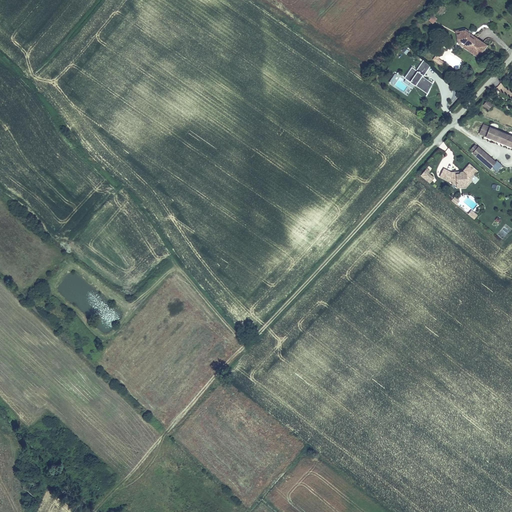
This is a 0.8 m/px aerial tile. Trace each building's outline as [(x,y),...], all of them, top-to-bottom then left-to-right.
[(433,16),(429,21),(433,24),(437,19),(433,16)] [(464,27),(457,29),(458,39),(462,38),(464,39),(466,41),(466,45),(470,48),(468,50),(476,56),(483,47),(480,45),(482,41),(477,37),(473,38),(468,33),(469,31),(464,27)] [(466,41),(464,39),(460,44),(468,50),(470,48),(466,45),(466,41)] [(437,49),(432,56),(438,61),(442,61),(442,57),(439,54),(441,50),(441,47),(437,49)] [(422,75),(425,71),(426,72),(430,66),(423,59),(416,69),(411,65),(404,75),(411,79),(411,78),(415,81),(417,79),(415,81),(415,82),(428,91),(434,83),(423,76),(422,75)] [(428,91),(415,82),(415,81),(411,78),(411,79),(404,75),(403,76),(426,94),(428,91)] [(488,110),(493,105),(489,102),(484,107),(488,110)] [(486,135),(490,127),(483,124),(480,132),(486,135)] [(511,134),(490,126),(490,127),(486,135),(511,145),(511,134)] [(495,161),(478,146),(478,147),(474,151),(473,152),(490,167),(491,166),(497,170),(502,164),(496,159),(495,161)] [(451,180),(451,181),(455,180),(456,186),(463,185),(463,182),(467,182),(468,183),(471,180),(470,178),(477,171),(469,163),(462,171),(450,172),(443,168),(439,176),(448,181),(451,180)] [(433,177),(427,172),(429,170),(426,168),(420,174),(429,182),(433,177)] [(467,215),(474,220),(478,215),(471,210),(467,215)] [(497,218),(492,225),(497,227),(501,220),(497,218)]
